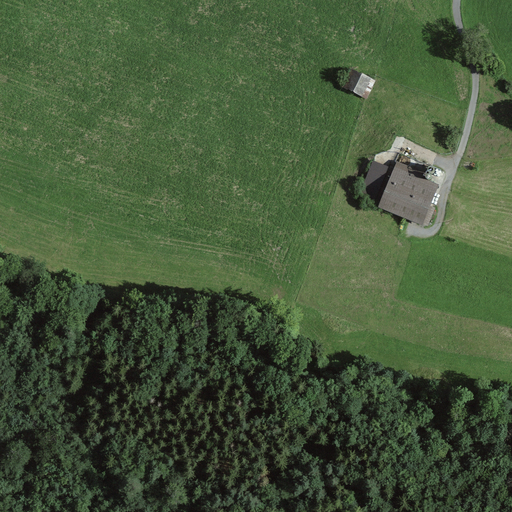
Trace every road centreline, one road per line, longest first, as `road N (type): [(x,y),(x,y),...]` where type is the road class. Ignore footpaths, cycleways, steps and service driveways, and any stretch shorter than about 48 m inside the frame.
road 1 (track): [(511,446),(306,403),(0,290)]
road 2 (track): [(434,511),(54,461),(0,439)]
